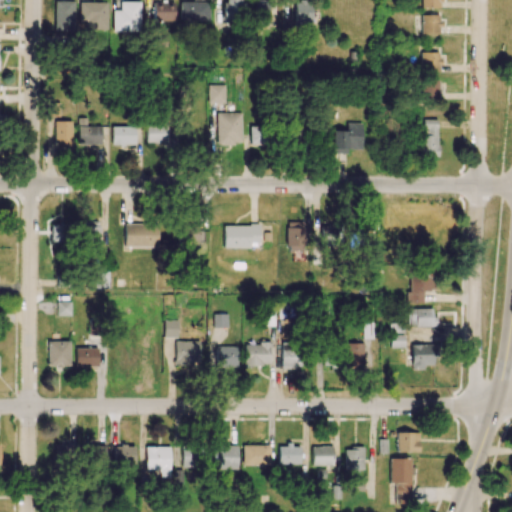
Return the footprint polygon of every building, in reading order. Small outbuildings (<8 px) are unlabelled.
[(240,0),(221,0),(222,22),(241,22),(240,0)] [(268,0),(253,0),(253,25),(268,25),(268,0)] [(293,0),(293,28),(310,28),(311,0),(293,0)] [(419,0),(419,8),(439,8),(438,0),(419,0)] [(73,1),(53,1),(53,30),(73,30),(73,1)] [(139,1),(119,2),(119,10),(111,10),(112,32),(140,31),(139,1)] [(78,29),(106,30),(106,2),(78,2),(78,29)] [(173,2),(152,2),(152,21),(173,21),(173,2)] [(208,21),(208,2),(178,2),(179,22),(208,21)] [(420,34),(439,34),(439,15),(420,15),(420,34)] [(438,71),(439,53),(420,52),(419,71),(438,71)] [(437,80),(421,80),(420,100),(437,100),(437,80)] [(207,104),(224,103),(224,85),(207,85),(207,104)] [(58,103),(47,103),(47,117),(59,117),(58,103)] [(240,113),(215,113),(216,145),(241,144),(240,113)] [(436,120),(419,120),(419,157),(436,157),(436,120)] [(53,143),(70,143),(69,121),(53,121),(53,143)] [(361,123),(346,123),(346,131),(332,130),(331,153),(346,154),(346,149),(360,149),(361,123)] [(145,143),(165,144),(166,126),(145,125),(145,143)] [(100,126),(83,127),(83,146),(101,145),(100,126)] [(134,144),(134,126),(110,127),(111,145),(134,144)] [(249,146),(267,145),(267,126),(249,127),(249,146)] [(99,246),(99,222),(82,221),(81,245),(99,246)] [(304,222),(286,222),(285,250),(303,251),(304,222)] [(50,224),(50,242),(64,242),(64,224),(50,224)] [(123,246),(156,247),(156,225),(124,224),(123,246)] [(249,248),(249,242),(257,242),(257,226),(222,225),(222,248),(249,248)] [(180,244),(198,242),(196,226),(178,228),(180,244)] [(318,226),(319,247),(339,247),(338,226),(318,226)] [(435,266),(408,266),(408,303),(424,303),(424,291),(436,291),(435,266)] [(55,316),(70,317),(71,302),(56,302),(55,316)] [(279,319),(293,318),(292,304),(279,304),(279,319)] [(433,308),(406,309),(407,327),(434,327),(433,308)] [(372,338),(372,322),(362,323),(362,338),(372,338)] [(389,332),(402,333),(403,325),(389,324),(389,332)] [(403,348),(403,335),(388,335),(389,348),(403,348)] [(362,342),(345,343),(346,366),(363,365),(362,342)] [(243,365),(268,365),(268,344),(243,343),(243,365)] [(45,366),(64,367),(65,344),(46,344),(45,366)] [(432,365),(432,344),(410,345),(410,370),(423,369),(423,365),(432,365)] [(174,345),(173,365),(198,366),(198,346),(174,345)] [(280,369),(294,369),(294,345),(280,345),(280,369)] [(236,346),(211,346),(211,367),(236,367),(236,346)] [(97,348),(76,348),(76,366),(96,367),(97,348)] [(111,351),(112,379),(131,379),(130,366),(156,366),(156,350),(111,351)] [(417,432),(395,433),(395,453),(418,452),(417,432)] [(104,463),(104,443),(87,442),(87,462),(104,463)] [(75,445),(53,445),(54,460),(76,460),(75,445)] [(236,446),(211,445),(211,469),(235,469),(236,446)] [(241,465),(268,465),(269,445),(242,445),(241,465)] [(277,464),(298,464),(299,446),(277,445),(277,464)] [(134,447),(112,446),(111,465),(134,466),(134,447)] [(169,447),(144,446),(144,471),(158,471),(158,477),(168,477),(169,447)] [(180,467),(197,467),(197,446),(181,446),(180,467)] [(332,466),(332,446),(311,446),(311,466),(332,466)] [(344,448),(344,468),(362,468),(363,448),(344,448)] [(388,483),(394,483),(394,503),(409,503),(410,458),(389,458),(388,483)]
